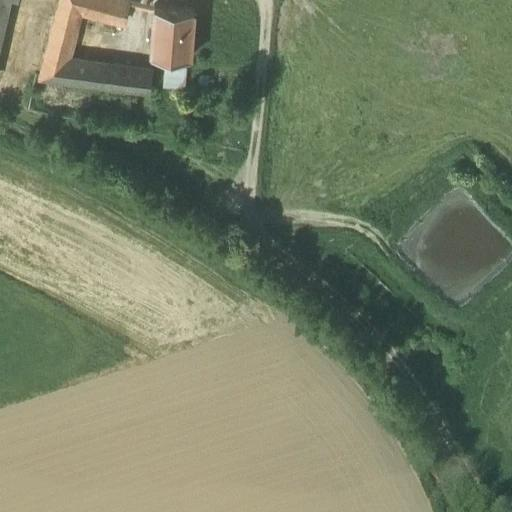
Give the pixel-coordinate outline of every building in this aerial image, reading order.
[(0,0),(0,49),(10,0),(0,0)] [(111,0),(57,0),(57,2),(108,15),(111,0)] [(130,0),(111,0),(108,15),(125,19),(130,0)] [(193,7),(154,4),(151,52),(190,55),(193,7)] [(106,63),(65,57),(74,22),(54,17),(39,75),(103,85),(106,63)] [(150,68),(106,62),(106,63),(103,85),(146,91),(150,68)] [(187,65),(164,64),(163,87),(185,88),(187,65)]
